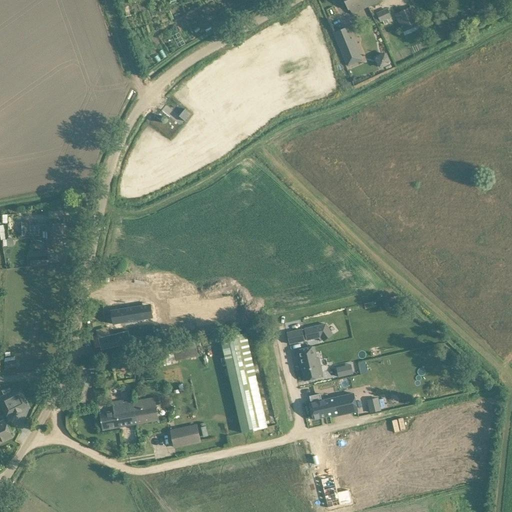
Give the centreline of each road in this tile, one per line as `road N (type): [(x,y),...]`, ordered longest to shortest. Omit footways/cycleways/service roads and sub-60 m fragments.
road 1 (unclassified): [(0,488),(63,378),(104,180),(121,138),(153,89),(300,0)]
road 2 (track): [(28,442),(60,439),(114,465),(150,469),(419,408)]
